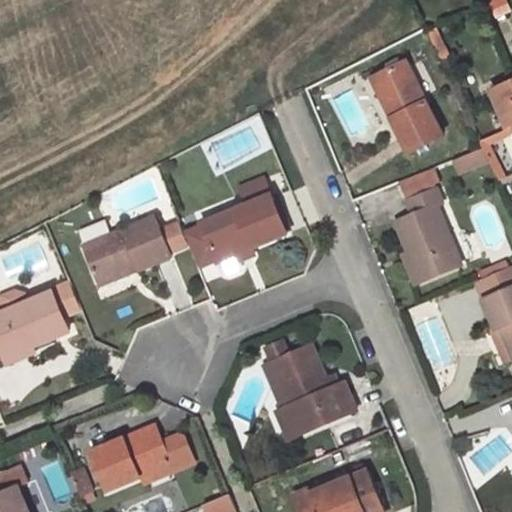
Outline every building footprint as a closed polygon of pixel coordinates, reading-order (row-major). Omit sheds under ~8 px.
[(504,0),(490,0),(486,2),(493,18),(509,11),(504,0)] [(437,29),(428,34),(441,62),(451,57),(437,29)] [(445,136),(407,62),(381,75),(401,115),(393,119),(410,153),(445,136)] [(401,115),(381,75),(373,79),(393,119),(401,115)] [(511,80),(492,90),(510,129),(511,128),(511,80)] [(509,130),(481,142),(498,176),(503,173),(489,144),(511,134),(509,130)] [(488,164),(482,148),(460,157),(467,173),(488,164)] [(467,173),(460,157),(453,160),(460,176),(467,173)] [(433,174),(431,169),(422,173),(424,177),(433,174)] [(289,234),(266,179),(240,190),(247,206),(202,224),(218,263),(219,262),(240,254),(253,248),(255,248),(289,234)] [(463,266),(438,205),(443,203),(438,189),(408,202),(414,215),(397,223),(410,253),(423,283),(463,266)] [(172,253),(190,246),(184,233),(180,222),(162,230),(157,217),(85,247),(100,281),(137,266),(139,270),(173,256),(172,253)] [(256,254),(253,248),(240,254),(242,260),(256,254)] [(423,283),(410,253),(404,256),(417,285),(423,283)] [(242,272),(245,267),(243,263),(242,260),(240,254),(219,262),(224,275),(229,277),(242,272)] [(102,286),(139,270),(137,266),(100,281),(102,286)] [(511,266),(476,281),(497,331),(502,329),(511,352),(511,266)] [(71,332),(64,317),(82,309),(72,286),(31,303),(0,315),(0,344),(4,354),(35,342),(37,346),(71,332)] [(0,315),(31,303),(26,293),(16,290),(0,296),(0,315)] [(511,360),(511,352),(502,329),(497,331),(494,332),(507,363),(511,360)] [(328,379),(313,345),(292,355),(285,340),(266,348),(273,363),(272,363),(291,407),(285,410),(282,411),(295,439),(358,411),(346,383),(340,385),(332,389),(328,379)] [(8,364),(39,351),(37,346),(35,342),(4,354),(8,364)] [(291,407),(272,363),(266,366),(285,410),(291,407)] [(340,385),(336,375),(328,379),(332,389),(340,385)] [(195,462),(185,438),(180,436),(164,443),(156,426),(92,453),(109,491),(147,476),(172,465),(174,471),(195,462)] [(149,482),(174,471),(172,465),(147,476),(149,482)] [(352,479),(368,472),(365,465),(349,471),(352,479)] [(29,511),(18,487),(26,484),(20,468),(0,476),(0,511),(29,511)] [(94,492),(84,469),(71,474),(81,497),(94,492)] [(384,511),(368,472),(352,479),(337,485),(336,480),(297,496),(303,511),(384,511)] [(210,511),(240,511),(234,495),(207,505),(210,511)]
